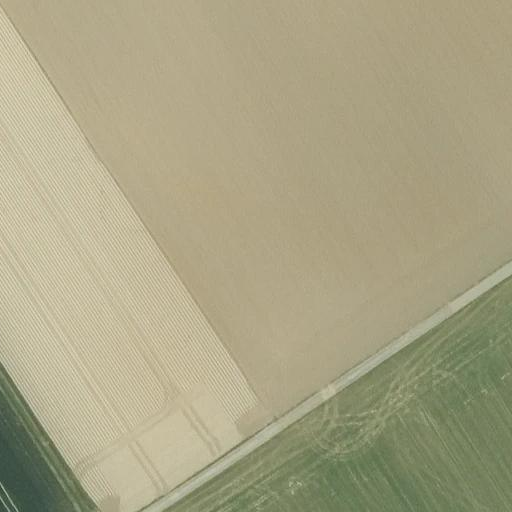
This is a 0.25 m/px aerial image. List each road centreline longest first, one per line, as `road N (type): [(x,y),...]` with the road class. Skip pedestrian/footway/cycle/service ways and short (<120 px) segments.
road 1 (track): [(155,511),(511,270)]
road 2 (track): [(0,377),(87,511)]
